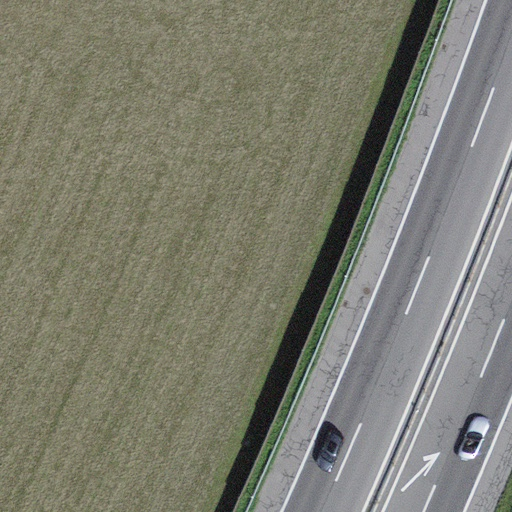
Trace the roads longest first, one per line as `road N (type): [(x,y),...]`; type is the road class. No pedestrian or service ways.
road 1 (trunk): [(511,37),(322,511)]
road 2 (trunk): [(424,511),(511,301)]
